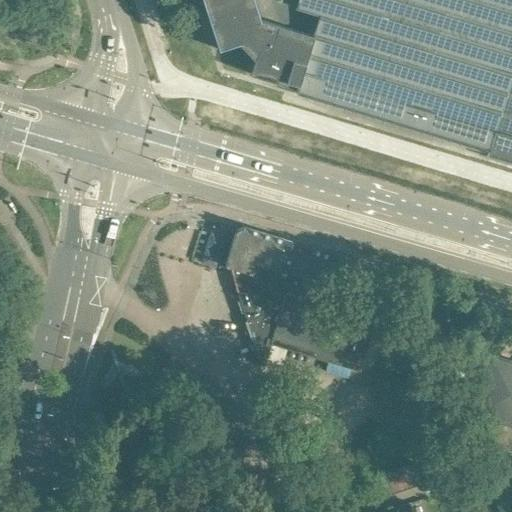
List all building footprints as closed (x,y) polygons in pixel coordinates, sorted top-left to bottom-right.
[(288,80),(298,83),(312,37),(261,20),(253,0),(203,0),(219,50),(240,43),(255,59),(251,74),(287,85),(288,80)] [(511,0),(299,0),(297,9),(318,16),(312,37),(298,83),(296,91),(488,149),(486,154),(511,161),(511,0)] [(271,343),(359,370),(375,319),(286,292),(286,293),(277,291),(292,241),(243,226),(236,229),(233,238),(226,265),(231,266),(248,322),(244,333),(252,336),(262,367),(264,366),(271,343)] [(451,334),(456,366),(480,363),(476,331),(451,334)] [(486,376),(474,412),(491,418),(490,421),(494,451),(511,449),(511,363),(492,357),(486,376)] [(445,475),(453,499),(488,487),(480,464),(445,475)] [(3,469),(7,503),(8,503),(7,496),(19,495),(18,482),(6,483),(4,469),(3,469)] [(412,511),(410,502),(380,511),(412,511)]
